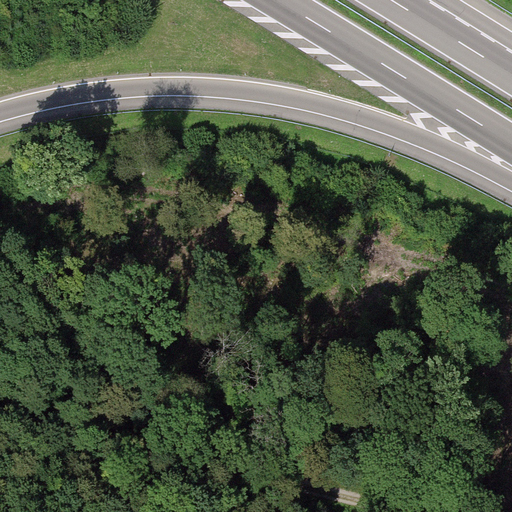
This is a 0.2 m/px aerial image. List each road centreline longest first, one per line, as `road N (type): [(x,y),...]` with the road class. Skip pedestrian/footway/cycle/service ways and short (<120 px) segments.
road 1 (motorway): [(0,114),(105,93),(242,91),(373,120),(511,182)]
road 2 (track): [(0,416),(395,511)]
road 3 (motorway): [(277,0),(511,148)]
road 4 (motorway): [(511,74),(404,7)]
